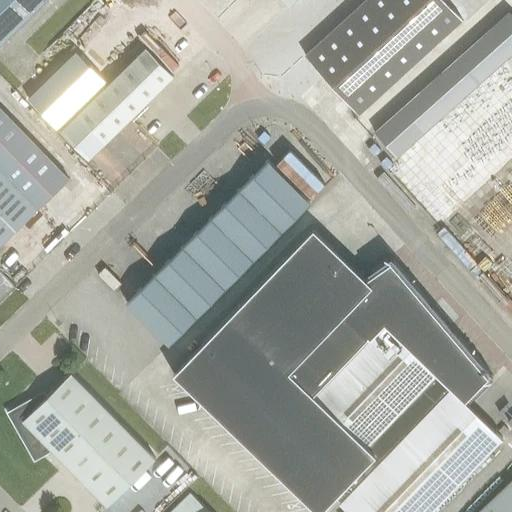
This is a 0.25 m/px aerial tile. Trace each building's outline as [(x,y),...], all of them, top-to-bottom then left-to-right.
[(0,0),(0,44),(45,0),(0,0)] [(358,114),(461,19),(443,0),(363,0),(304,55),(358,114)] [(373,131),(396,156),(511,51),(511,14),(509,11),(373,131)] [(102,89),(130,118),(173,76),(145,48),(102,89)] [(75,51),(27,98),(55,127),(104,80),(75,51)] [(85,162),(130,118),(102,89),(57,133),(85,162)] [(0,245),(68,179),(0,109),(0,245)] [(281,231),(310,203),(267,160),(238,189),(281,231)] [(253,259),(281,231),(238,189),(210,217),(253,259)] [(225,288),(253,259),(210,217),(182,245),(225,288)] [(312,228),(172,373),(315,511),(318,511),(375,454),(380,459),(338,503),(346,510),(347,511),(429,511),(501,438),(461,399),(486,374),(389,261),(365,278),(312,228)] [(197,316),(225,288),(182,245),(154,273),(197,316)] [(168,345),(197,316),(154,273),(125,302),(168,345)] [(50,449),(106,506),(155,458),(71,373),(39,403),(35,399),(10,413),(35,458),(50,449)] [(511,511),(511,478),(476,511),(511,511)] [(208,511),(206,509),(189,492),(167,511),(208,511)]
